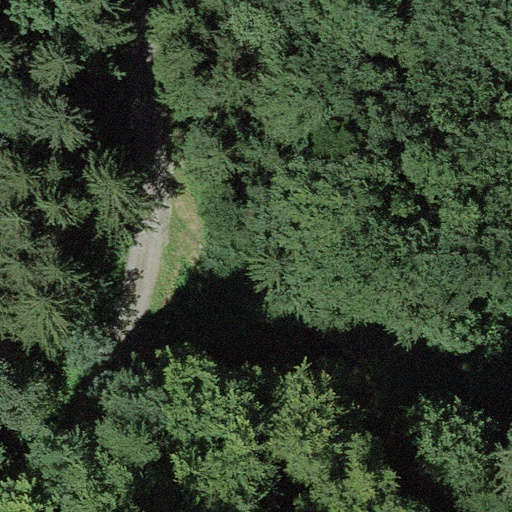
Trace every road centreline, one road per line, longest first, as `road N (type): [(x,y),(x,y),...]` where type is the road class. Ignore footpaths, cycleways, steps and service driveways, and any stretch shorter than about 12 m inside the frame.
road 1 (track): [(144,119),(233,299),(279,341),(344,364),(405,346),(438,311),(511,183)]
road 2 (track): [(32,511),(127,323),(140,272),(148,222),(144,119),(126,0)]
